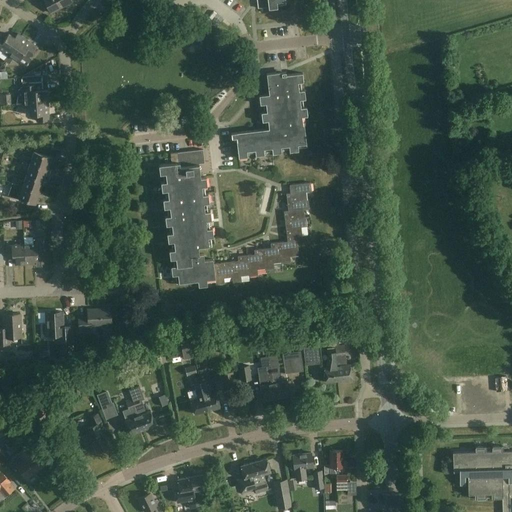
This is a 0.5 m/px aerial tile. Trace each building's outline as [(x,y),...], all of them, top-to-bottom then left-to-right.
[(44,0),(52,13),(63,7),(61,3),(64,1),(65,2),(69,0),(44,0)] [(257,0),(259,9),(269,8),(270,10),(278,9),(278,3),(286,2),(285,0),(257,0)] [(0,57),(5,61),(23,36),(18,33),(15,37),(9,33),(6,38),(2,35),(1,36),(0,35),(0,57)] [(23,36),(5,61),(9,64),(12,59),(19,64),(20,61),(27,66),(31,60),(29,58),(37,46),(23,36)] [(35,71),(23,78),(23,83),(31,82),(30,77),(35,77),(35,71)] [(283,76),(283,72),(267,74),(270,95),(260,96),(261,105),(267,104),(268,112),(262,113),(263,122),(269,121),(270,129),(232,134),(232,139),(237,138),(239,158),(248,157),(247,151),(256,150),(256,156),(265,155),(265,149),(272,148),(273,154),(282,153),(281,147),(289,146),(290,152),(299,151),(298,145),(307,144),(305,124),(303,125),(302,117),(308,116),(307,107),(301,108),(300,100),(306,99),(305,90),(300,91),(299,83),(304,82),(303,73),(283,76)] [(16,104),(49,102),(49,97),(43,98),(43,90),(38,91),(37,85),(24,85),(24,95),(18,95),(16,104)] [(1,93),(2,105),(10,104),(9,93),(1,93)] [(49,102),(16,104),(16,105),(25,104),(25,108),(31,108),(32,116),(37,115),(37,121),(50,121),(49,102)] [(205,164),(203,150),(171,154),(172,164),(159,165),(161,174),(166,173),(167,182),(162,182),(163,191),(168,190),(169,198),(164,199),(165,208),(170,207),(171,215),(166,216),(167,225),(172,224),(173,232),(168,233),(169,242),(174,241),(175,249),(170,250),(171,259),(176,258),(177,266),(172,267),(173,276),(179,275),(180,284),(198,281),(199,287),(208,286),(207,280),(215,279),(216,285),(225,284),(224,278),(232,277),(233,283),(242,282),(241,276),(250,275),(250,276),(258,275),(258,269),(266,268),(266,270),(275,269),(274,263),(282,262),(282,263),(291,262),(291,257),(300,256),(297,237),(303,236),(302,227),(307,226),(306,218),(305,218),(304,210),(309,209),(308,200),(307,200),(306,192),(312,192),(311,183),(290,185),(291,193),(287,193),(289,211),(284,211),(288,241),(271,243),(271,248),(254,250),(255,254),(238,256),(239,261),(214,264),(213,259),(205,260),(204,255),(200,255),(199,247),(209,246),(208,237),(214,237),(213,228),(207,228),(206,220),(212,219),(211,210),(205,211),(204,203),(210,202),(208,194),(203,194),(202,186),(207,185),(206,177),(201,177),(199,164),(205,164)] [(30,164),(51,171),(51,170),(48,169),(50,162),(53,163),(55,159),(51,158),(34,152),(32,160),(22,157),(20,161),(30,164)] [(27,175),(26,175),(47,182),(44,181),(46,174),(50,175),(51,171),(30,164),(28,171),(18,168),(17,172),(27,175)] [(46,186),(47,182),(26,175),(24,182),(15,179),(13,184),(23,187),(43,194),(44,193),(40,192),(43,185),(46,186)] [(42,198),(43,194),(23,187),(21,194),(11,190),(9,195),(19,198),(19,199),(36,204),(39,196),(42,198)] [(24,245),(25,265),(34,265),(34,257),(43,257),(42,239),(33,239),(34,244),(24,245)] [(16,266),(25,265),(24,245),(6,245),(6,259),(15,258),(16,266)] [(111,324),(111,309),(88,310),(88,318),(79,318),(79,331),(92,331),(92,325),(111,324)] [(63,327),(63,312),(46,313),(47,328),(45,328),(45,336),(58,336),(58,342),(73,341),(72,327),(63,327)] [(21,338),(21,314),(4,314),(4,328),(0,327),(0,344),(10,344),(9,338),(21,338)] [(337,366),(339,381),(352,379),(350,364),(345,365),(344,356),(345,356),(344,345),(335,346),(337,366)] [(74,356),(73,346),(61,346),(62,357),(74,356)] [(320,364),(318,346),(304,348),(306,365),(320,364)] [(326,382),(339,381),(337,366),(335,346),(335,348),(327,349),(328,360),(327,360),(328,367),(324,367),(326,382)] [(1,352),(2,361),(12,359),(11,350),(1,352)] [(303,371),(300,351),(282,354),(285,374),(303,371)] [(276,357),(269,358),(271,366),(275,398),(288,396),(286,381),(281,382),(280,373),(278,373),(276,357)] [(271,366),(269,358),(263,358),(264,360),(262,361),(263,367),(259,368),(262,385),(260,385),(262,400),(275,398),(271,366)] [(197,374),(194,365),(185,368),(187,376),(197,374)] [(251,380),(249,366),(239,367),(240,381),(251,380)] [(233,374),(232,369),(213,374),(216,386),(230,382),(228,375),(233,374)] [(200,380),(202,388),(208,411),(220,407),(217,393),(209,395),(207,386),(208,386),(206,378),(200,380)] [(195,414),(208,411),(202,388),(200,380),(194,381),(198,398),(192,399),(195,414)] [(133,400),(136,407),(139,416),(144,430),(156,426),(151,411),(146,413),(143,405),(141,406),(138,398),(133,400)] [(136,407),(133,400),(127,402),(129,410),(136,407)] [(106,430),(99,414),(91,417),(94,425),(87,428),(89,434),(83,437),(87,446),(93,444),(97,452),(110,447),(103,431),(106,430)] [(131,435),(144,430),(139,416),(126,421),(131,435)] [(42,445),(35,450),(31,445),(12,460),(26,477),(34,471),(35,473),(40,468),(39,467),(51,458),(42,445)] [(503,497),(503,511),(510,511),(510,493),(511,492),(511,450),(503,450),(503,446),(492,447),(492,451),(487,451),(487,447),(476,447),(476,451),(453,452),(454,472),(460,472),(460,485),(466,485),(466,476),(468,476),(469,494),(475,494),(475,498),(486,498),(486,494),(492,494),(492,498),(503,497)] [(330,451),(330,468),(330,474),(339,474),(339,468),(347,468),(347,462),(344,462),(343,450),(330,451)] [(313,466),(311,453),(292,455),(293,463),(291,463),(290,465),(290,469),(292,470),(294,470),(296,470),(297,480),(305,479),(304,468),(313,466)] [(261,483),(263,491),(269,490),(264,474),(271,471),(267,458),(254,462),(258,476),(261,483)] [(261,483),(258,476),(254,462),(242,466),(245,477),(237,480),(241,493),(256,489),(257,493),(263,491),(261,483)] [(324,497),(322,471),(313,472),(315,498),(324,497)] [(10,482),(2,473),(0,474),(0,491),(5,497),(13,489),(8,483),(10,482)] [(191,477),(194,491),(207,489),(204,475),(191,477)] [(348,482),(348,475),(337,476),(337,490),(348,490),(347,482),(348,482)] [(194,491),(191,477),(178,480),(181,494),(194,491)] [(273,483),(278,510),(293,507),(289,486),(280,488),(279,482),(273,483)] [(155,501),(151,493),(139,499),(145,511),(149,511),(152,511),(162,511),(157,500),(155,501)] [(202,506),(201,498),(189,500),(190,509),(202,506)]
